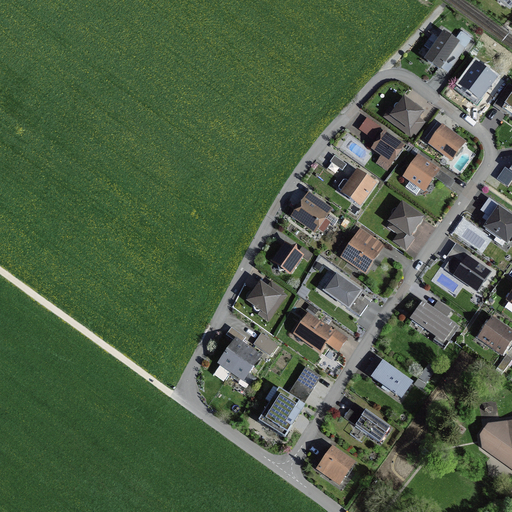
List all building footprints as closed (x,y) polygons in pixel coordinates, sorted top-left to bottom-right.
[(426,61),(439,70),(457,44),(444,35),(426,61)] [(494,80),(476,66),(461,86),(479,100),(494,80)] [(511,93),(508,90),(504,96),(509,99),(501,110),(511,117),(511,93)] [(395,112),(391,117),(409,130),(421,114),(404,101),(400,106),(399,105),(397,105),(395,106),(393,108),(393,110),(394,112),(395,112)] [(359,131),(371,140),(379,128),(367,119),(359,131)] [(430,145),(451,160),(463,144),(442,129),(430,145)] [(391,163),(402,147),(384,135),(373,150),(391,163)] [(334,157),(329,163),(341,172),(346,166),(334,157)] [(424,190),(436,172),(418,159),(405,178),(410,181),(405,188),(416,196),(421,188),(424,190)] [(359,206),(373,185),(357,174),(350,184),(345,181),(342,181),(337,188),(338,191),(359,206)] [(312,231),(328,208),(309,195),(293,217),(312,231)] [(405,251),(413,240),(409,237),(421,219),(402,205),(397,211),(397,210),(395,210),(393,211),(392,213),(392,215),(392,217),(393,217),(389,223),(401,231),(393,242),(405,251)] [(506,244),(511,235),(511,220),(498,210),(485,228),(506,244)] [(343,257),(365,272),(377,254),(355,239),(343,257)] [(277,266),(278,272),(285,271),(289,274),(300,258),(295,254),(294,249),(290,250),(285,246),(273,263),(277,266)] [(467,260),(456,277),(476,291),(488,275),(467,260)] [(356,299),(360,293),(335,276),(324,292),(359,318),(367,307),(356,299)] [(260,311),(267,316),(270,312),(269,311),(278,298),(260,285),(248,302),(254,306),(253,307),(253,309),(254,311),(256,312),(258,312),(260,311)] [(411,319),(443,342),(454,327),(422,304),(411,319)] [(319,352),(325,343),(337,352),(346,340),(334,331),(331,334),(308,317),(297,332),(307,339),(305,342),(319,352)] [(491,320),(479,338),(502,355),(511,340),(511,334),(506,331),(506,330),(505,328),(503,327),(501,326),(501,327),(491,320)] [(269,357),(276,346),(261,335),(253,346),(269,357)] [(258,358),(251,354),(243,347),(235,342),(229,351),(228,350),(219,365),(221,366),(220,368),(229,375),(228,376),(238,383),(241,380),(242,381),(248,372),(249,373),(258,358)] [(503,373),(511,360),(511,359),(506,356),(497,369),(503,373)] [(391,388),(390,391),(400,399),(411,385),(382,364),(372,379),(383,386),(385,384),(391,388)] [(419,379),(425,383),(435,368),(429,364),(419,379)] [(319,378),(305,370),(290,393),(304,402),(319,378)] [(414,385),(422,391),(426,385),(418,379),(414,385)] [(267,428),(284,439),(291,428),(285,425),(299,403),(278,390),(278,391),(273,387),(264,400),(269,403),(260,419),(269,424),(267,428)] [(353,426),(379,444),(390,430),(365,412),(362,417),(361,416),(353,426)] [(481,437),(483,448),(492,455),(504,453),(511,459),(511,426),(510,429),(506,430),(499,425),(488,427),(481,437)] [(327,472),(340,481),(352,464),(332,450),(318,470),(325,475),(327,472)]
